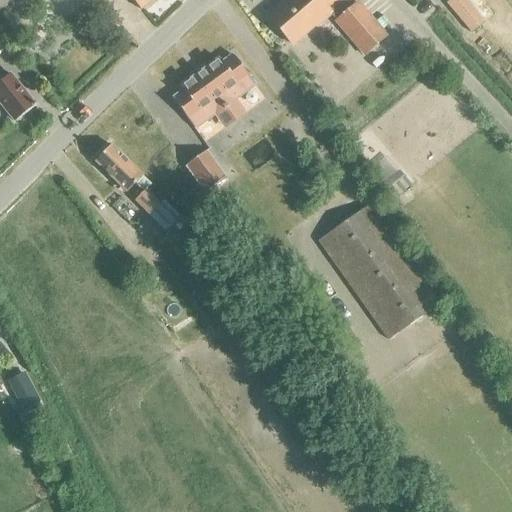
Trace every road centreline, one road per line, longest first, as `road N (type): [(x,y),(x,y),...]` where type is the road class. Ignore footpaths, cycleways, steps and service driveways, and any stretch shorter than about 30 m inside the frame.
road 1 (unclassified): [(0,206),(205,0)]
road 2 (track): [(511,127),(392,0)]
